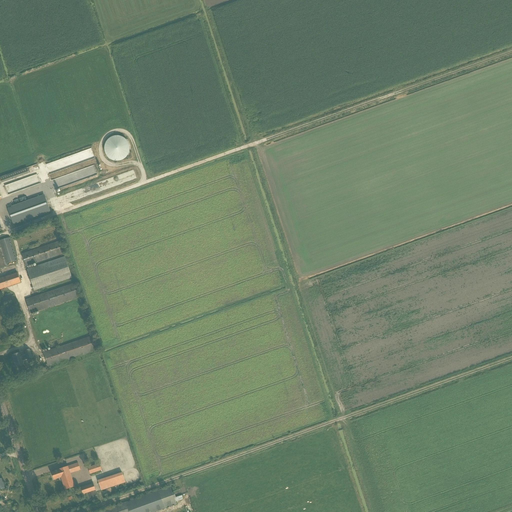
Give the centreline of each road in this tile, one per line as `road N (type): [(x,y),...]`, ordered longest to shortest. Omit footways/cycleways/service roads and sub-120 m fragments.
road 1 (track): [(511,52),(0,234)]
road 2 (track): [(511,359),(80,511)]
road 3 (tertiary): [(38,511),(0,397)]
